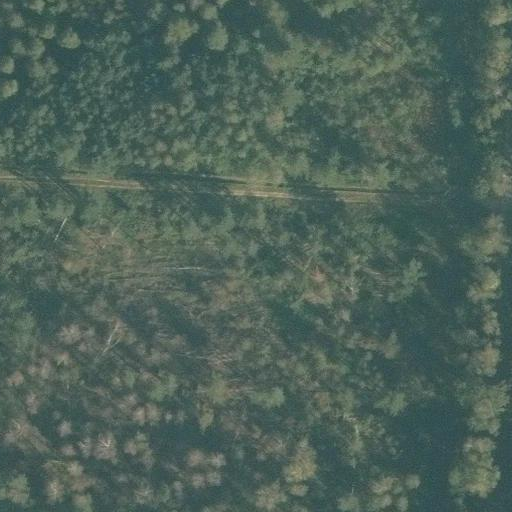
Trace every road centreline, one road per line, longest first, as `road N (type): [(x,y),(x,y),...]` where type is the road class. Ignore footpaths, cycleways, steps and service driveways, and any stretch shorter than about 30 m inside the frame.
road 1 (track): [(0,176),(510,203)]
road 2 (unclassified): [(493,511),(510,203)]
